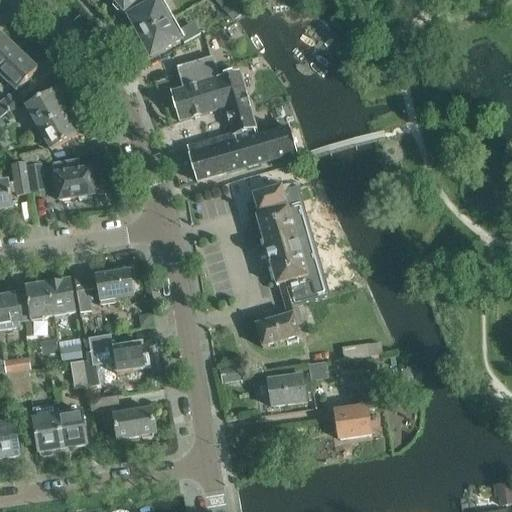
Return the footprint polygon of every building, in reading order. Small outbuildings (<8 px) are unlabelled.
[(113,0),(115,2),(114,4),(114,7),(118,12),(122,13),(123,11),(125,13),(138,0),(113,0)] [(139,36),(140,38),(171,20),(160,0),(158,0),(128,17),(133,26),(131,27),(131,30),(134,36),(137,37),(139,36)] [(214,0),(222,9),(232,0),(214,0)] [(233,1),(223,10),(234,22),(243,13),(233,1)] [(171,20),(140,38),(140,39),(139,40),(138,44),(141,49),(144,51),(146,50),(151,58),(183,41),(185,44),(201,35),(197,28),(187,34),(184,29),(178,32),(171,20)] [(0,37),(0,74),(20,54),(1,36),(0,37)] [(20,54),(0,74),(0,76),(17,93),(38,71),(20,54)] [(225,110),(233,136),(233,137),(256,130),(240,73),(219,79),(213,59),(199,63),(180,68),(177,69),(183,90),(171,93),(180,123),(225,110)] [(26,107),(39,130),(64,115),(63,113),(66,110),(62,103),(58,104),(52,93),(26,107)] [(1,104),(8,113),(17,106),(9,97),(1,104)] [(64,115),(39,130),(51,152),(77,137),(75,135),(78,131),(75,125),(70,126),(64,115)] [(233,137),(233,136),(219,141),(188,149),(190,158),(197,184),(296,155),(289,129),(258,138),(256,130),(233,137)] [(21,158),(30,167),(50,162),(47,152),(21,158)] [(54,166),(60,202),(80,199),(80,202),(92,200),(92,197),(95,197),(91,171),(81,173),(79,162),(54,166)] [(12,166),(16,193),(17,198),(30,196),(26,164),(12,166)] [(28,168),(32,196),(46,194),(42,166),(28,168)] [(0,211),(13,210),(9,185),(9,183),(0,184),(0,211)] [(285,187),(253,196),(258,215),(262,214),(263,217),(257,218),(277,287),(279,287),(288,317),(256,326),(263,349),(286,342),(287,346),(299,342),(298,339),(300,338),(297,326),(302,324),(297,307),(330,297),(299,188),(286,191),(285,187)] [(97,278),(75,282),(80,315),(91,313),(88,292),(98,290),(101,306),(115,304),(115,301),(134,298),(133,293),(136,293),(134,283),(132,283),(130,272),(97,278)] [(51,285),(48,286),(53,318),(76,314),(71,282),(60,284),(60,282),(51,283),(51,285)] [(27,295),(31,321),(31,324),(43,322),(45,319),(53,318),(48,286),(26,289),(27,295)] [(27,295),(16,297),(20,323),(24,322),(31,321),(27,295)] [(16,297),(0,299),(0,332),(21,329),(20,323),(16,297)] [(151,315),(139,316),(141,328),(152,326),(151,315)] [(31,321),(24,322),(26,336),(33,335),(31,324),(31,321)] [(113,349),(111,337),(89,340),(93,368),(115,364),(117,376),(146,372),(142,345),(144,345),(144,344),(113,349)] [(56,344),(44,346),(46,357),(58,355),(56,344)] [(343,350),(345,362),(382,356),(381,345),(343,350)] [(59,352),(61,362),(83,359),(82,349),(59,352)] [(4,365),(5,375),(31,371),(29,360),(4,365)] [(71,365),(75,391),(88,389),(84,363),(71,365)] [(242,365),(220,369),(223,385),(244,381),(242,365)] [(315,371),(317,382),(328,381),(327,369),(315,371)] [(29,372),(15,374),(20,400),(33,398),(29,372)] [(20,400),(15,374),(4,376),(8,402),(20,400)] [(307,404),(304,378),(268,383),(272,409),(307,404)] [(336,413),(340,441),(372,436),(368,410),(379,408),(376,388),(350,392),(353,411),(336,413)] [(90,402),(92,415),(120,410),(118,397),(90,402)] [(114,417),(118,442),(156,436),(152,411),(114,417)] [(82,413),(58,416),(64,453),(73,451),(73,449),(87,447),(82,413)] [(64,453),(58,416),(33,420),(39,455),(40,455),(41,457),(43,458),(51,457),(53,455),(53,453),(54,452),(54,455),(64,453)] [(14,424),(0,425),(0,463),(6,462),(5,460),(20,458),(14,424)] [(493,499),(502,498),(503,508),(511,506),(511,500),(511,495),(510,487),(492,489),(493,499)]
